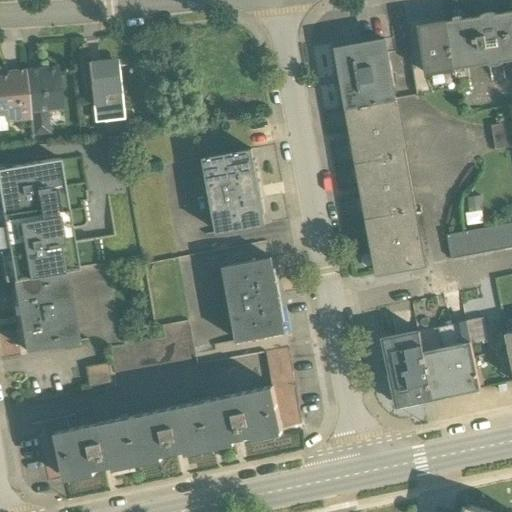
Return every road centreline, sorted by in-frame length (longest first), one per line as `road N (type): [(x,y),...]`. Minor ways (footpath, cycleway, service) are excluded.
road 1 (residential): [(363,473),(281,0)]
road 2 (residential): [(0,18),(201,0)]
road 3 (unknown): [(328,274),(511,253)]
road 4 (secondary): [(363,473),(185,511)]
road 5 (secondary): [(511,442),(363,473)]
